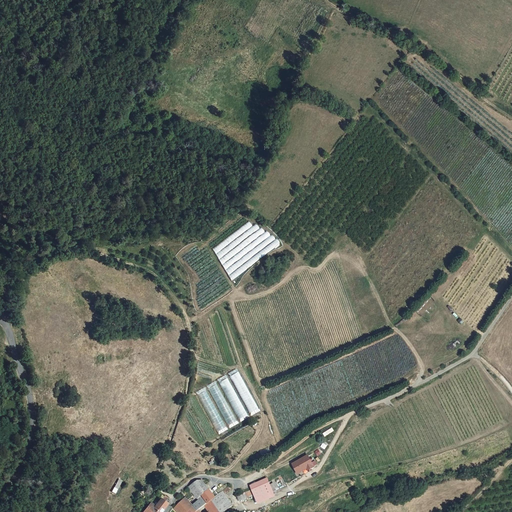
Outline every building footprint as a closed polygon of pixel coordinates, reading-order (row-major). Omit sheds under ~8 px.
[(249,220),(212,248),(232,283),(284,242),(249,220)] [(236,370),(196,393),(218,434),(259,411),(236,370)] [(307,456),(293,464),(297,471),(306,465),(309,469),(313,466),(307,456)] [(306,465),(297,471),(300,474),(309,469),(306,465)] [(268,479),(252,486),(259,502),(275,495),(268,479)] [(201,495),(209,490),(202,480),(198,480),(188,487),(197,498),(201,495)] [(232,489),(230,486),(223,491),(225,494),(232,489)] [(225,494),(223,491),(215,497),(220,504),(228,499),(225,494)] [(252,491),(238,495),(239,500),(253,497),(252,491)] [(192,511),(223,511),(233,505),(228,499),(220,504),(215,497),(210,492),(203,497),(208,504),(205,506),(210,511),(209,511),(200,511),(199,511),(192,511)] [(177,511),(192,511),(199,511),(205,506),(208,504),(203,497),(193,505),(185,497),(174,509),(177,511)] [(160,511),(165,505),(167,503),(165,501),(162,498),(156,506),(150,511),(160,511)] [(144,511),(150,511),(156,506),(152,503),(144,511)]
